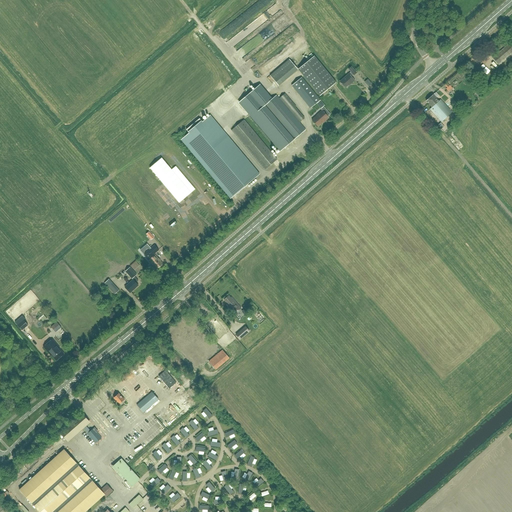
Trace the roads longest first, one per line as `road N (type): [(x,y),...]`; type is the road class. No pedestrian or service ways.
road 1 (primary): [(97,361),(435,69)]
road 2 (track): [(511,216),(403,97)]
road 3 (primary): [(0,459),(97,361)]
road 4 (primary): [(97,361),(0,437)]
